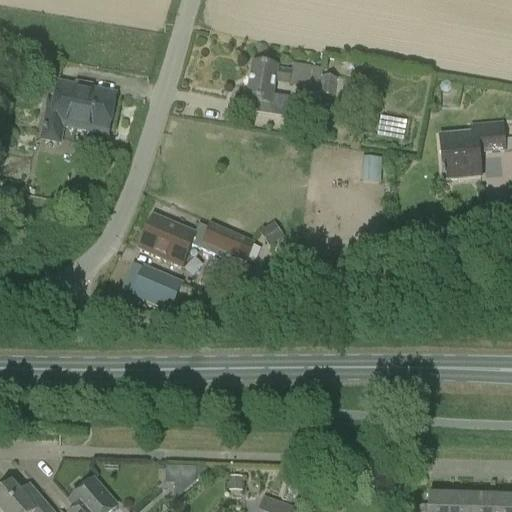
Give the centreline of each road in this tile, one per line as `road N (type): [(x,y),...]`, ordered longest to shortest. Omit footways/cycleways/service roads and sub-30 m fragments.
road 1 (secondary): [(0,365),(511,371)]
road 2 (unclassified): [(72,279),(89,304),(194,313),(464,228),(511,225)]
road 3 (unclassified): [(72,279),(111,252),(145,168),(192,0)]
